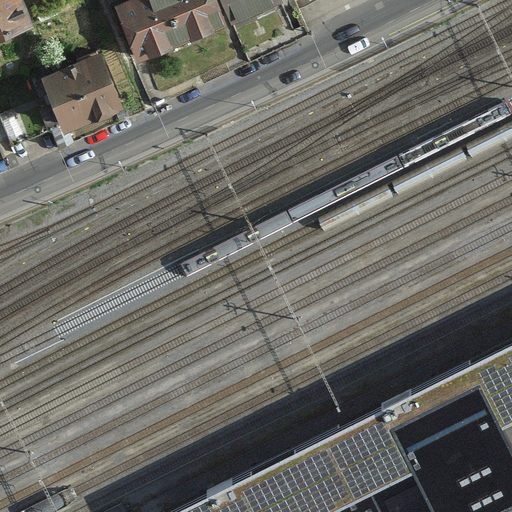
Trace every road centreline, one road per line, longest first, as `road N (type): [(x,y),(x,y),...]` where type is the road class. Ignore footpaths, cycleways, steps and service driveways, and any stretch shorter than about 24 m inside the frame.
road 1 (motorway): [(511,7),(264,95),(0,205)]
road 2 (motorway): [(0,343),(226,256),(511,174)]
road 3 (secondary): [(0,196),(427,0)]
